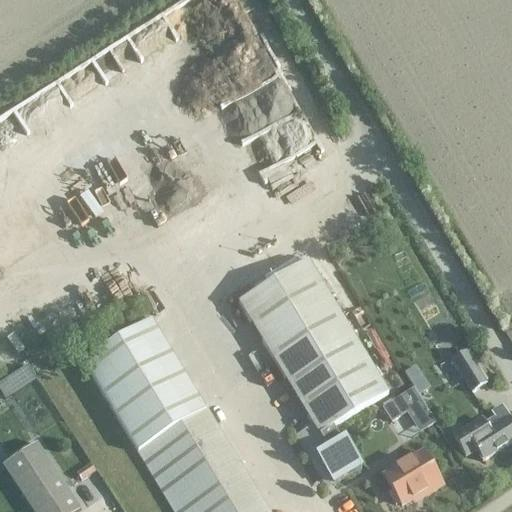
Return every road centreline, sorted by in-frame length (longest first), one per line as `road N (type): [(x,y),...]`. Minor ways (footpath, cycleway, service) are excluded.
road 1 (unknown): [(189,276),(116,271),(64,283),(26,194),(33,157),(100,110),(133,99),(161,113),(253,236)]
road 2 (unclassified): [(511,372),(291,0)]
